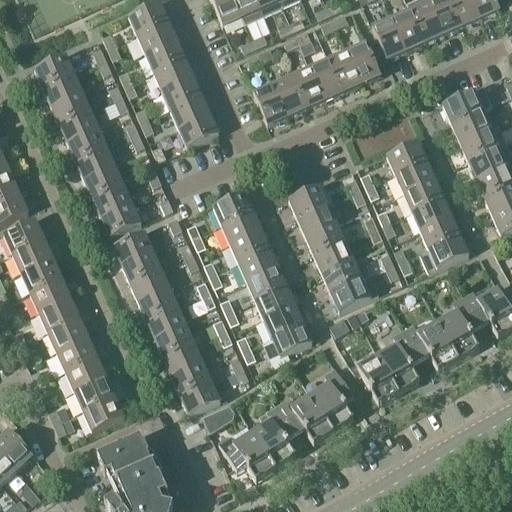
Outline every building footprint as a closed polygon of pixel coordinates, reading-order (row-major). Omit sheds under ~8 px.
[(242,22),(231,0),(208,0),(222,31),(242,22)] [(254,0),(231,0),(242,22),(245,30),(264,22),(254,0)] [(276,0),(254,0),(264,22),(283,14),(276,0)] [(276,0),(283,14),(302,5),(299,0),(276,0)] [(447,0),(427,0),(426,1),(443,40),(462,31),(447,0)] [(447,0),(462,31),(480,23),(469,0),(447,0)] [(469,0),(480,23),(499,15),(492,0),(469,0)] [(407,9),(410,15),(424,48),(443,40),(426,1),(407,9)] [(338,7),(326,12),(330,20),(341,15),(338,7)] [(128,22),(136,41),(168,27),(160,8),(128,22)] [(330,20),(326,12),(315,17),(318,25),(330,20)] [(410,15),(391,23),(405,56),(424,48),(410,15)] [(343,20),(332,25),(336,34),(347,29),(343,20)] [(405,56),(391,23),(372,32),(386,65),(405,56)] [(302,24),(289,29),(293,38),(305,32),(302,24)] [(336,34),(332,25),(321,31),(324,39),(336,34)] [(136,41),(145,60),(177,46),(168,27),(136,41)] [(293,38),(289,29),(278,34),(282,43),(293,38)] [(308,38),(296,43),(299,51),(311,46),(308,38)] [(102,42),(107,54),(115,50),(110,39),(102,42)] [(263,40),(252,45),(255,53),(267,48),(263,40)] [(299,51),(296,43),(284,48),(287,57),(299,51)] [(255,53),(252,45),(240,50),(243,58),(255,53)] [(145,60),(153,80),(185,66),(177,46),(145,60)] [(365,48),(346,56),(361,89),(380,81),(365,48)] [(115,50),(107,54),(112,65),(120,62),(115,50)] [(93,57),(98,69),(106,65),(101,54),(93,57)] [(269,54),(258,58),(261,66),(272,62),(269,54)] [(346,56),(327,65),(342,98),(361,89),(346,56)] [(261,66),(258,58),(246,64),(250,72),(261,66)] [(34,74),(42,94),(74,79),(66,60),(34,74)] [(106,65),(98,69),(103,80),(111,77),(106,65)] [(327,65),(309,73),(324,106),(342,98),(327,65)] [(153,80),(162,98),(194,84),(185,66),(153,80)] [(309,73),(290,81),(305,114),(324,106),(309,73)] [(119,81),(124,92),(133,89),(128,77),(119,81)] [(42,94),(51,113),(83,99),(74,79),(42,94)] [(290,81),(272,89),(286,122),(305,114),(290,81)] [(162,98),(170,117),(202,103),(194,84),(162,98)] [(133,89),(124,92),(130,104),(138,101),(133,89)] [(286,122),(272,89),(252,98),(266,131),(286,122)] [(442,109),(451,130),(483,116),(482,115),(491,111),(483,91),(442,109)] [(110,96),(115,107),(123,104),(118,92),(110,96)] [(51,113),(60,132),(91,118),(83,99),(51,113)] [(170,117),(178,135),(210,121),(202,103),(170,117)] [(123,104),(115,107),(120,119),(128,116),(123,104)] [(136,118),(141,130),(149,126),(144,114),(136,118)] [(451,130),(459,148),(491,134),(483,116),(451,130)] [(60,132),(68,151),(100,137),(91,118),(60,132)] [(210,121),(178,135),(186,154),(218,140),(210,121)] [(149,126),(141,130),(146,142),(155,138),(149,126)] [(127,133),(132,145),(140,141),(134,130),(127,133)] [(459,148),(468,167),(507,150),(499,131),(491,135),(491,134),(459,148)] [(68,151),(76,169),(108,155),(100,137),(68,151)] [(140,141),(132,145),(137,157),(145,153),(140,141)] [(386,161),(395,181),(427,167),(418,147),(386,161)] [(468,167),(476,186),(508,172),(511,170),(511,160),(507,150),(468,167)] [(152,155),(157,166),(165,163),(160,151),(152,155)] [(76,169),(84,187),(116,173),(108,155),(76,169)] [(0,160),(0,184),(10,180),(2,160),(0,160)] [(142,169),(148,180),(155,177),(150,165),(142,169)] [(395,181),(403,200),(435,185),(427,167),(395,181)] [(476,186),(484,204),(511,191),(511,181),(508,172),(476,186)] [(84,187),(92,205),(124,191),(116,173),(84,187)] [(155,177),(148,180),(153,192),(160,189),(155,177)] [(360,182),(366,194),(373,191),(368,178),(360,182)] [(0,184),(0,207),(19,199),(10,180),(0,184)] [(346,188),(352,200),(360,197),(355,184),(346,188)] [(403,200),(412,218),(443,204),(435,185),(403,200)] [(92,205),(101,224),(132,210),(124,191),(92,205)] [(288,205),(297,225),(328,211),(319,191),(288,205)] [(373,191),(366,194),(370,205),(378,201),(373,191)] [(511,191),(484,204),(492,223),(511,213),(511,191)] [(360,197),(352,200),(357,211),(365,207),(360,197)] [(212,212),(221,232),(253,218),(244,198),(212,212)] [(19,199),(0,207),(0,231),(28,219),(19,199)] [(159,207),(164,219),(172,216),(167,204),(159,207)] [(412,218),(420,237),(452,223),(443,204),(412,218)] [(132,210),(101,224),(109,244),(141,229),(132,210)] [(297,225),(305,244),(336,229),(328,211),(297,225)] [(511,213),(492,223),(501,242),(511,236),(511,213)] [(377,220),(383,231),(391,227),(386,216),(377,220)] [(221,232),(230,251),(261,237),(253,218),(221,232)] [(364,226),(369,237),(378,233),(373,222),(364,226)] [(420,237),(428,256),(460,241),(452,223),(420,237)] [(168,227),(173,239),(181,235),(176,224),(168,227)] [(3,239),(13,260),(44,246),(35,225),(3,239)] [(391,227),(383,231),(388,244),(396,240),(391,227)] [(187,233),(193,246),(200,242),(195,229),(187,233)] [(305,244),(313,262),(345,248),(336,229),(305,244)] [(378,233),(369,237),(375,249),(383,246),(378,233)] [(113,251),(121,271),(153,257),(145,237),(113,251)] [(230,251),(238,269),(269,255),(261,237),(230,251)] [(468,261),(460,241),(428,256),(419,260),(428,279),(468,261)] [(200,242),(193,246),(197,256),(205,253),(200,242)] [(13,260),(21,280),(53,266),(44,246),(13,260)] [(313,262),(321,281),(353,267),(345,248),(313,262)] [(492,253),(497,264),(504,260),(500,249),(492,253)] [(180,254),(186,266),(194,262),(189,250),(180,254)] [(394,258),(399,269),(408,265),(403,254),(394,258)] [(238,269),(246,288),(278,274),(269,255),(238,269)] [(121,271),(130,290),(162,276),(153,257),(121,271)] [(381,263),(386,275),(394,271),(389,259),(381,263)] [(194,262),(186,266),(191,278),(200,274),(194,262)] [(321,281),(330,300),(370,282),(369,281),(369,279),(369,276),(368,274),(367,271),(365,268),(364,267),(362,265),(361,263),(353,267),(321,281)] [(408,265),(399,269),(404,281),(413,277),(408,265)] [(21,280),(30,299),(62,285),(53,266),(21,280)] [(204,271),(209,282),(218,279),(213,267),(204,271)] [(394,271),(386,275),(391,287),(400,283),(394,271)] [(246,288),(255,307),(286,293),(278,274),(246,288)] [(130,290),(138,309),(170,295),(162,276),(130,290)] [(218,279),(209,282),(214,295),(223,291),(218,279)] [(370,282),(330,300),(338,318),(378,301),(377,299),(377,298),(377,296),(377,294),(376,292),(376,291),(375,289),(374,288),(373,286),(370,284),(370,282)] [(30,299),(39,319),(71,305),(62,285),(30,299)] [(197,291),(202,303),(211,300),(206,287),(197,291)] [(255,307),(263,326),(294,311),(286,293),(255,307)] [(473,297),(463,303),(477,328),(486,324),(497,344),(511,335),(511,320),(497,294),(477,305),(473,297)] [(138,309),(147,328),(179,314),(170,295),(138,309)] [(0,298),(0,310),(1,313),(9,309),(3,297),(0,298)] [(211,300),(202,303),(207,315),(216,311),(211,300)] [(456,316),(437,327),(459,365),(479,354),(467,334),(477,328),(463,303),(452,309),(456,316)] [(39,319),(48,339),(80,325),(71,305),(39,319)] [(221,309),(226,320),(235,316),(229,305),(221,309)] [(9,309),(1,313),(6,323),(14,320),(9,309)] [(263,326),(271,343),(302,329),(294,311),(263,326)] [(147,328),(155,347),(187,333),(179,314),(147,328)] [(235,316),(226,320),(231,332),(240,328),(235,316)] [(369,324),(364,316),(356,320),(360,328),(369,324)] [(359,329),(354,319),(346,323),(352,333),(359,329)] [(48,339),(57,359),(88,344),(80,325),(48,339)] [(214,329),(219,341),(228,337),(222,325),(214,329)] [(413,331),(403,336),(418,362),(426,357),(438,377),(459,365),(437,327),(418,338),(413,331)] [(302,329),(271,343),(271,344),(265,347),(265,348),(262,349),(274,374),(273,374),(274,375),(290,365),(287,360),(311,349),(302,329)] [(155,347),(163,365),(195,351),(187,333),(155,347)] [(13,340),(18,352),(27,348),(21,336),(13,340)] [(397,350),(377,361),(399,399),(419,387),(408,367),(418,362),(403,336),(393,342),(397,350)] [(228,337),(219,341),(224,353),(233,349),(228,337)] [(237,346),(242,357),(251,353),(246,342),(237,346)] [(57,359),(66,378),(97,364),(88,344),(57,359)] [(27,348),(18,352),(23,363),(32,359),(27,348)] [(163,365),(171,384),(203,370),(195,351),(163,365)] [(251,353),(242,357),(247,370),(256,366),(251,353)] [(399,399),(377,361),(356,372),(361,380),(378,410),(399,399)] [(230,366),(235,378),(244,374),(239,362),(230,366)] [(66,378),(74,398),(106,384),(97,364),(66,378)] [(171,384),(180,402),(212,388),(203,370),(171,384)] [(361,380),(356,372),(353,374),(357,382),(361,380)] [(244,374),(235,378),(241,390),(249,386),(244,374)] [(328,388),(310,400),(333,437),(353,425),(340,405),(350,399),(334,374),(324,381),(328,388)] [(31,379),(36,391),(44,388),(39,376),(31,379)] [(74,398),(83,418),(115,404),(106,384),(74,398)] [(44,388),(36,391),(41,402),(49,398),(44,388)] [(212,388),(180,402),(188,421),(220,407),(212,388)] [(286,405),(276,411),(292,436),(301,430),(313,450),(333,437),(310,400),(290,412),(286,405)] [(115,404),(83,418),(92,438),(124,424),(115,404)] [(229,411),(202,423),(209,439),(233,425),(234,418),(229,411)] [(270,425),(252,436),(275,474),(295,461),(283,442),(292,436),(276,411),(266,418),(270,425)] [(48,419),(54,431),(62,427),(57,415),(48,419)] [(62,427),(54,431),(59,441),(67,438),(62,427)] [(8,436),(0,443),(0,458),(16,476),(32,462),(8,436)] [(275,474),(252,436),(232,449),(228,442),(217,449),(233,473),(244,467),(256,486),(275,474)] [(164,511),(163,511),(160,504),(166,502),(167,501),(164,494),(162,490),(162,489),(160,485),(159,483),(158,484),(157,484),(153,473),(153,471),(152,472),(150,468),(147,461),(148,461),(149,460),(148,459),(147,455),(146,453),(144,449),(141,443),(140,443),(134,446),(97,462),(105,480),(107,479),(111,477),(127,511),(119,511),(114,504),(104,511),(164,511)] [(0,458),(0,488),(1,490),(16,476),(0,458)]
